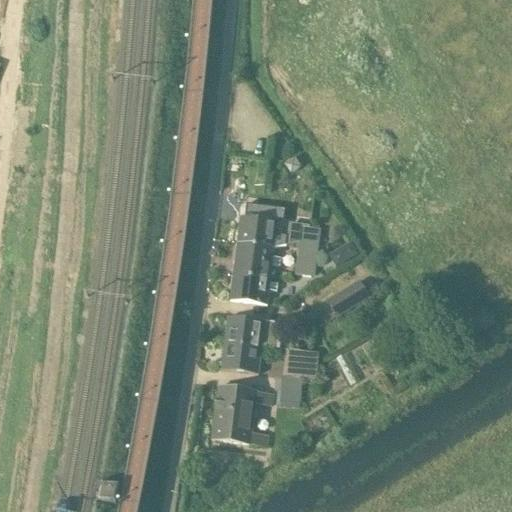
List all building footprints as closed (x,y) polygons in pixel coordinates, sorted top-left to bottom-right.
[(241,219),(238,245),(274,249),(275,241),(284,242),(285,234),(276,233),(277,223),(241,219)] [(302,228),(299,244),(319,247),(322,231),(302,228)] [(352,243),(341,250),(348,262),(359,256),(352,243)] [(299,244),(297,260),(317,263),(319,247),(299,244)] [(234,276),(270,281),(272,266),(281,267),(282,260),(273,259),(274,249),(238,245),(234,276)] [(297,260),(295,276),(315,279),(317,263),(297,260)] [(267,307),(269,292),(277,294),(278,286),(270,284),(270,281),(234,276),(231,302),(267,307)] [(382,278),(371,285),(376,294),(387,288),(382,278)] [(359,282),(326,302),(336,320),(370,300),(359,282)] [(224,347),(262,351),(265,323),(228,319),(224,347)] [(262,351),(224,347),(221,373),(259,377),(262,351)] [(286,350),(286,352),(282,378),(302,380),(317,381),(319,354),(286,350)] [(276,380),(275,393),(281,393),(281,404),(300,405),(302,380),(282,378),(282,381),(276,380)] [(219,390),(213,441),(257,447),(267,448),(268,438),(251,435),(255,406),(272,408),(273,397),(264,395),(219,390)] [(120,485),(101,482),(98,503),(116,506),(120,485)]
